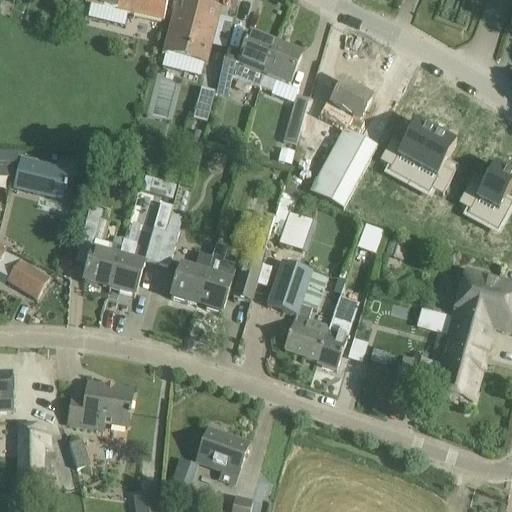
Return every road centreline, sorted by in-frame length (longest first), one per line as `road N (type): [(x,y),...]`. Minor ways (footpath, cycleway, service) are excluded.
road 1 (residential): [(511,470),(485,470),(160,354),(0,338)]
road 2 (residential): [(327,0),(511,117)]
